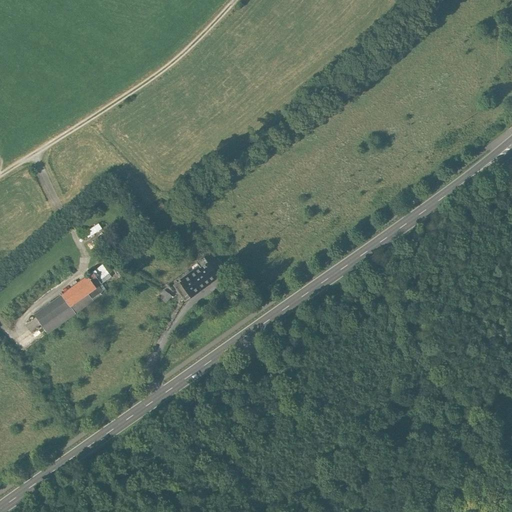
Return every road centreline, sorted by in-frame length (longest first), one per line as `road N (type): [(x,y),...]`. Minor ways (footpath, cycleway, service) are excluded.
road 1 (secondary): [(511,151),(3,511)]
road 2 (track): [(0,177),(154,76),(236,0)]
